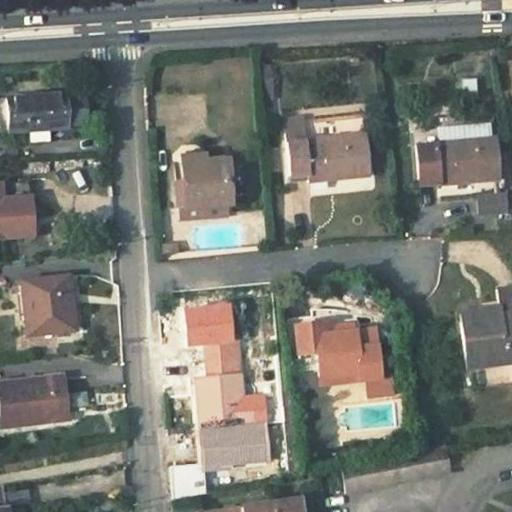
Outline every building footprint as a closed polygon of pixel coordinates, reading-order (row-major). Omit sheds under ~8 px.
[(475,97),(475,78),(459,78),(459,97),(475,97)] [(65,94),(0,98),(0,131),(67,127),(67,124),(87,123),(85,95),(65,97),(65,94)] [(302,118),(282,120),(288,176),(306,174),(307,182),(369,176),(364,134),(304,141),(302,118)] [(489,124),(436,128),(438,143),(490,139),(489,124)] [(438,143),(415,145),(418,179),(436,177),(437,185),(498,180),(495,138),(490,139),(438,143)] [(229,204),(226,160),(203,162),(202,160),(198,156),(184,157),(180,162),(181,179),(174,180),(177,209),(180,208),(183,208),(225,205),(229,204)] [(437,185),(436,177),(418,179),(418,187),(437,185)] [(27,182),(0,183),(0,237),(24,236),(24,228),(31,227),(27,182)] [(506,212),(505,194),(476,197),(477,215),(506,212)] [(183,208),(180,208),(181,218),(225,215),(225,205),(183,208)] [(69,331),(66,297),(70,297),(68,276),(20,281),(26,336),(69,331)] [(511,287),(495,290),(498,307),(499,315),(479,318),(478,310),(458,313),(466,369),(511,363),(511,287)] [(204,345),(231,342),(227,305),(186,309),(189,346),(204,345)] [(499,315),(498,307),(478,310),(479,318),(499,315)] [(312,316),(286,319),(287,327),(293,326),(313,324),(312,316)] [(313,324),(293,326),(297,359),(316,357),(317,366),(319,386),(363,381),(379,379),(379,377),(373,329),(353,332),(332,334),(331,327),(330,327),(313,329),(313,324)] [(353,332),(352,324),(331,327),(332,334),(353,332)] [(241,397),(235,342),(231,342),(204,345),(208,379),(195,380),(200,429),(243,424),(241,397)] [(298,369),(317,366),(316,357),(297,359),(298,369)] [(379,379),(363,381),(365,397),(388,394),(386,376),(379,377),(379,379)] [(62,377),(0,384),(0,415),(1,426),(32,423),(31,417),(66,413),(62,377)] [(241,397),(243,424),(264,422),(261,395),(241,397)] [(67,422),(66,413),(31,417),(32,423),(32,426),(67,422)] [(243,424),(200,429),(204,467),(267,461),(264,422),(243,424)] [(444,446),(339,467),(344,494),(449,473),(444,446)] [(298,511),(297,500),(214,511),(298,511)]
